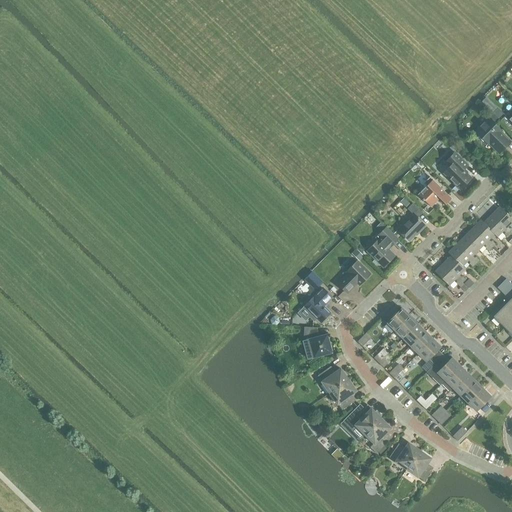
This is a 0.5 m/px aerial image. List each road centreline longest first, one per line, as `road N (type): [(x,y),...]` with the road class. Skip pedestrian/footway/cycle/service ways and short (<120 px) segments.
road 1 (residential): [(511,472),(478,465),(424,432),(374,385),(346,344),(345,327),(399,271)]
road 2 (residential): [(511,383),(429,311),(399,271)]
road 3 (residential): [(399,271),(491,179),(511,169)]
